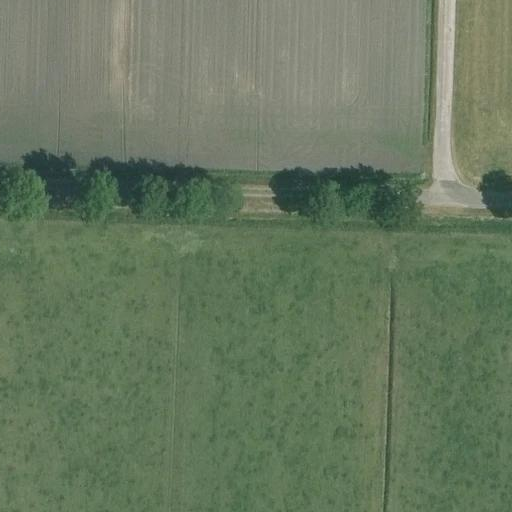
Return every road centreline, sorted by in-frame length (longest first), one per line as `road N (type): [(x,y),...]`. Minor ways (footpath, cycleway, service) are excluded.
road 1 (track): [(436,200),(0,190)]
road 2 (unclassified): [(511,202),(436,200),(443,0)]
